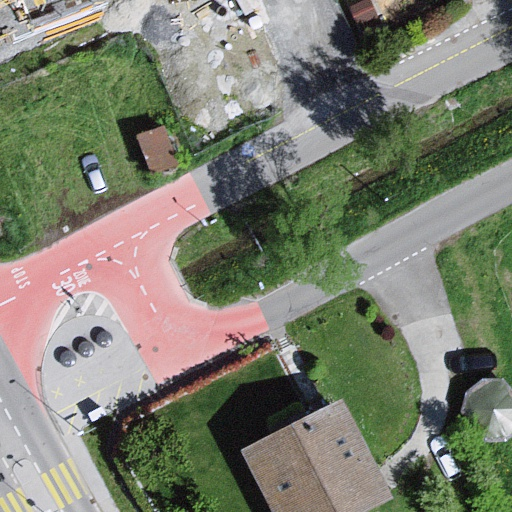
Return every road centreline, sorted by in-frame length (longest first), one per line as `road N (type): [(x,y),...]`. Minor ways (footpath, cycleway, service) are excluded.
road 1 (residential): [(118,246),(182,345),(207,345),(511,180)]
road 2 (residential): [(118,246),(511,44)]
road 3 (residential): [(0,305),(118,246)]
